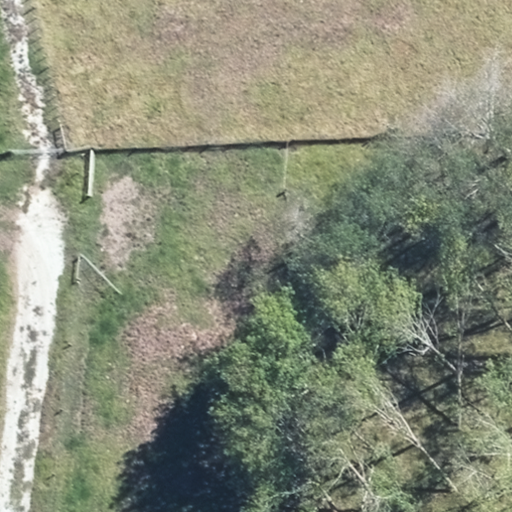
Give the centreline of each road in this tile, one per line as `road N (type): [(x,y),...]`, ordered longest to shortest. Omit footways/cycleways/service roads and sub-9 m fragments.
road 1 (track): [(30,156),(35,262),(1,511)]
road 2 (track): [(3,0),(30,156)]
